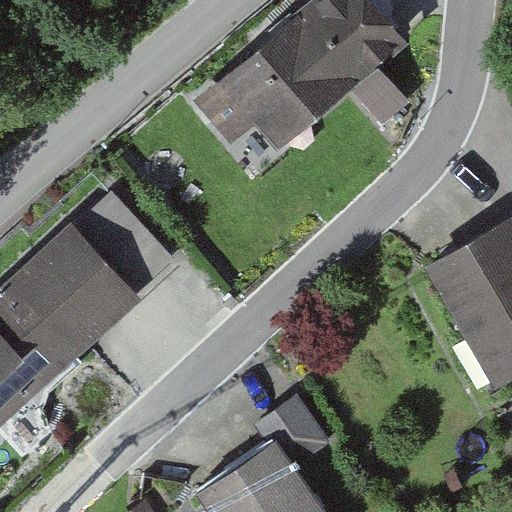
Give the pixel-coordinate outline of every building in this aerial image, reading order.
[(410,34),(382,0),(303,0),(195,94),(233,140),(258,118),(282,141),(351,82),(385,120),(412,97),(380,58),(410,34)] [(78,218),(74,214),(0,283),(0,423),(143,290),(140,286),(175,253),(113,185),(78,218)] [(511,371),(511,209),(425,258),(495,381),(511,371)] [(333,440),(300,389),(264,412),(277,430),(301,464),(333,440)] [(332,511),(301,464),(277,430),(196,487),(212,511),(332,511)] [(156,511),(146,497),(124,511),(156,511)]
